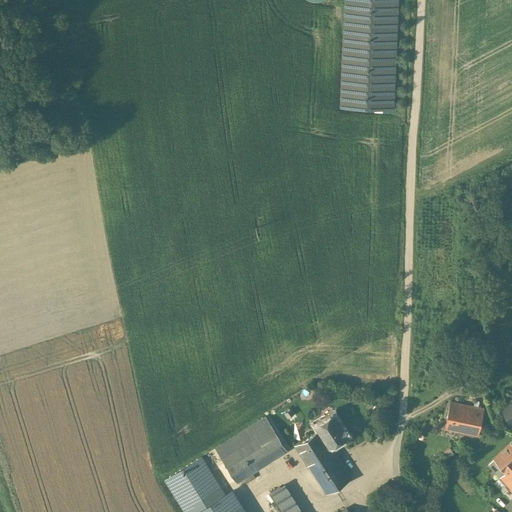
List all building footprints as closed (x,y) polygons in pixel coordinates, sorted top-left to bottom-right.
[(396,0),(345,0),(341,108),(392,110),(396,0)] [(511,398),(500,406),(511,427),(511,426),(511,398)] [(483,408),(450,401),(444,429),(477,436),(483,408)] [(333,414),(326,418),(322,418),(316,421),(315,425),(318,429),(318,430),(329,446),(330,445),(347,434),(341,425),(333,414)] [(265,416),(215,448),(224,462),(274,430),(265,416)] [(318,429),(294,445),(325,493),(350,478),(330,445),(329,446),(318,430),(318,429)] [(274,430),(224,462),(236,482),(287,450),(274,430)] [(511,444),(511,443),(494,460),(499,466),(494,471),(500,477),(511,465),(511,444)] [(201,457),(165,479),(185,511),(196,511),(224,495),(201,457)] [(494,460),(489,465),(494,471),(499,466),(494,460)] [(511,465),(500,477),(504,481),(511,489),(511,465)] [(500,477),(494,483),(497,487),(504,481),(500,477)] [(379,479),(368,483),(371,490),(381,486),(379,479)] [(224,495),(235,511),(247,511),(233,489),(224,495)] [(275,499),(270,492),(256,501),(263,511),(283,511),(275,499)] [(235,511),(224,495),(196,511),(235,511)]
